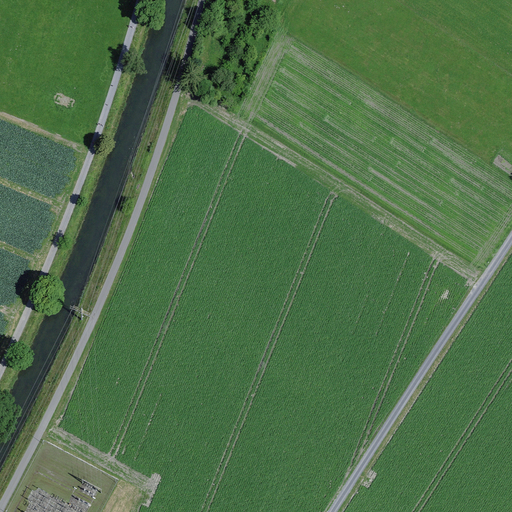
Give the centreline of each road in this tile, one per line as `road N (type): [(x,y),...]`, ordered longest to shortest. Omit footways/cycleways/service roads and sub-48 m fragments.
road 1 (unclassified): [(203,0),(156,176),(91,334),(1,511)]
road 2 (track): [(143,0),(80,190),(0,382)]
road 3 (track): [(511,239),(336,511)]
